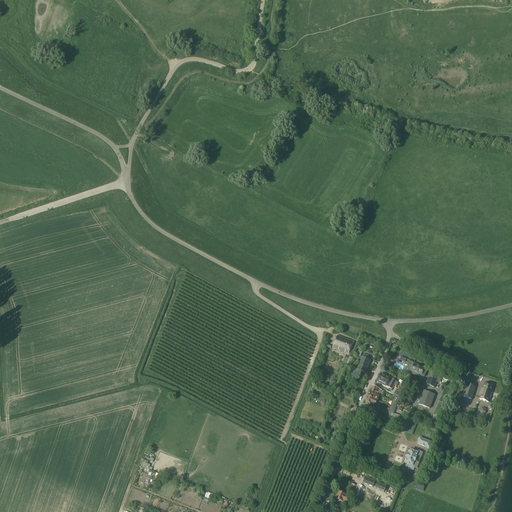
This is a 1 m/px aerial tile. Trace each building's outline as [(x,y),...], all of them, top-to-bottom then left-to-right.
[(338,335),(333,348),(349,354),(354,342),(338,335)] [(358,370),(365,373),(372,357),(364,354),(358,370)] [(351,364),(352,358),(345,356),(343,362),(351,364)] [(397,356),(395,367),(403,369),(405,358),(397,356)] [(417,365),(414,364),(412,368),(411,367),(408,373),(414,375),(415,373),(424,377),(427,369),(420,366),(420,367),(417,366),(417,365)] [(426,384),(434,387),(439,375),(431,372),(426,384)] [(379,378),(385,381),(394,385),(396,381),(393,379),(381,373),(379,378)] [(379,378),(377,382),(392,390),(394,385),(385,381),(379,378)] [(484,383),(479,399),(489,403),(494,386),(484,383)] [(461,401),(467,403),(469,399),(472,400),(476,387),(466,384),(462,397),(461,401)] [(370,391),(380,395),(382,391),(379,390),(379,389),(373,387),(372,387),(370,391)] [(368,396),(378,400),(380,395),(370,391),(368,396)] [(434,395),(423,391),(418,403),(430,407),(434,395)] [(368,396),(366,400),(365,401),(375,406),(378,400),(368,396)] [(464,407),(461,415),(469,418),(472,410),(464,407)] [(420,438),(417,444),(421,445),(425,447),(429,448),(432,442),(420,438)] [(407,459),(405,463),(409,465),(408,468),(413,470),(415,467),(413,466),(415,462),(418,463),(420,459),(416,458),(418,453),(411,450),(409,455),(408,454),(407,458),(407,459)] [(152,466),(146,465),(148,461),(142,459),(140,467),(151,470),(152,466)] [(363,483),(373,487),(375,481),(366,477),(363,483)] [(376,488),(384,492),(387,486),(378,482),(376,488)] [(339,492),(336,500),(339,501),(339,502),(342,503),(342,502),(343,501),(347,503),(349,497),(345,495),(339,492)]
